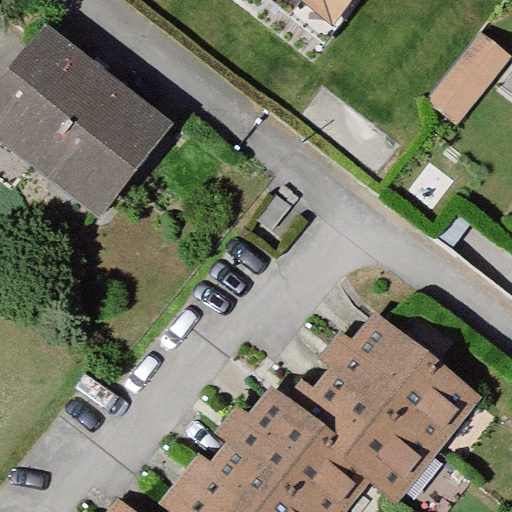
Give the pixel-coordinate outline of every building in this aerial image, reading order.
[(296,0),(324,22),(341,0),(296,0)] [(0,148),(89,219),(161,129),(31,26),(0,64),(0,148)] [(450,81),(429,105),(458,129),(478,104),(450,81)] [(323,358),(438,454),(482,402),(366,306),(323,358)] [(282,407),(372,481),(398,502),(438,454),(323,358),(282,407)] [(220,433),(314,511),(345,511),(372,481),(282,407),(258,387),(220,433)] [(183,477),(224,511),(314,511),(220,433),(183,477)] [(153,511),(224,511),(183,477),(153,511)]
